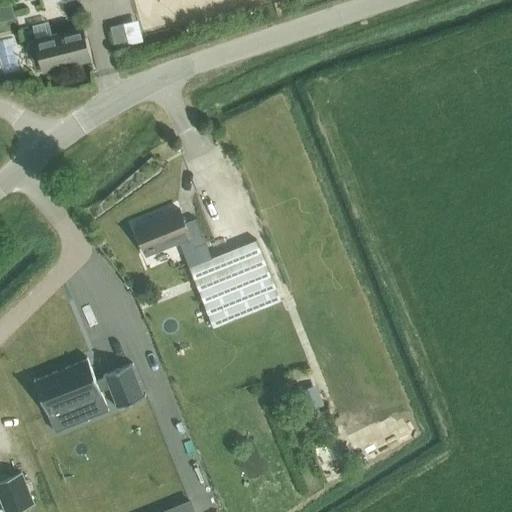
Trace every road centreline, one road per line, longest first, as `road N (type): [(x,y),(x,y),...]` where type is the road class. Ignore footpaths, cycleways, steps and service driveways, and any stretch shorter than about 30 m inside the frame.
road 1 (unclassified): [(49,142),(96,108),(212,56),(386,0)]
road 2 (residential): [(17,169),(74,242),(71,262),(0,331)]
